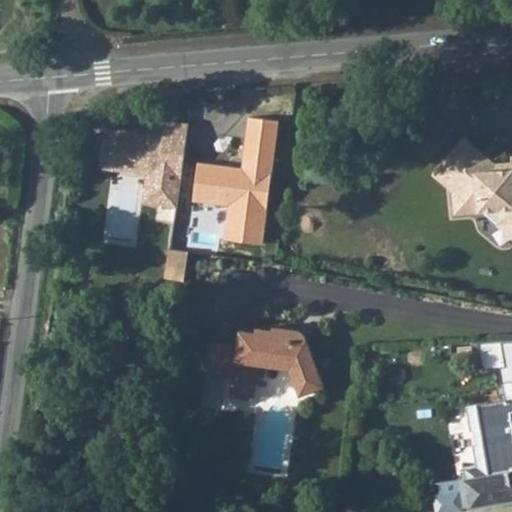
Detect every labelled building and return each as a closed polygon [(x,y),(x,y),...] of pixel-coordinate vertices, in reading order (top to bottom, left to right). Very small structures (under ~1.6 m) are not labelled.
[(468,125),(476,110),(458,100),(449,116),(468,125)] [(280,121),(250,117),(245,159),(275,162),(280,121)] [(511,169),(503,170),(497,165),(485,166),(484,154),(466,140),(440,170),(456,183),(456,191),(458,212),(483,209),(502,225),(507,220),(511,223),(511,169)] [(245,159),(244,169),(274,172),(275,162),(245,159)] [(265,244),(274,172),(244,169),(200,164),(195,202),(231,206),(227,240),(265,244)] [(168,274),(188,277),(192,250),(172,247),(168,274)] [(212,343),(208,374),(236,378),(233,398),(255,401),(260,366),(292,370),(301,397),(329,387),(312,338),(311,334),(302,332),(297,331),(276,328),(275,332),(259,330),(258,334),(243,332),(240,347),(212,343)] [(476,443),(479,460),(511,454),(511,352),(501,354),(508,398),(470,405),(474,429),(483,428),(486,441),(476,443)] [(479,476),(467,478),(471,505),(472,509),(511,501),(511,454),(479,460),(479,463),(477,463),(479,476)] [(477,463),(465,466),(467,478),(479,476),(477,463)] [(471,505),(467,478),(441,482),(442,491),(435,493),(438,511),(451,511),(466,510),(465,506),(471,505)]
